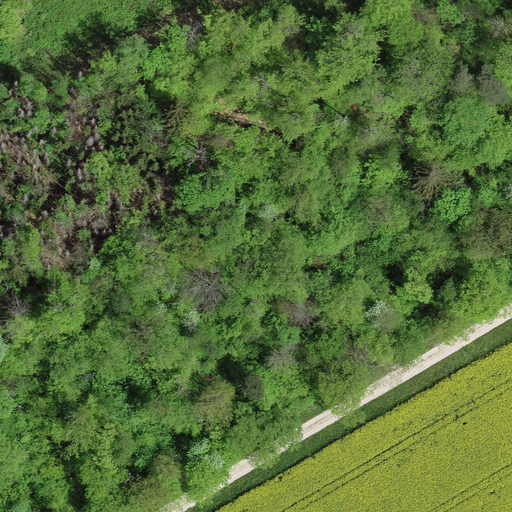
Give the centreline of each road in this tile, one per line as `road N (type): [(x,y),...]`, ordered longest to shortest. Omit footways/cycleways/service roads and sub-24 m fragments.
road 1 (track): [(165,511),(511,309)]
road 2 (track): [(232,0),(0,77)]
